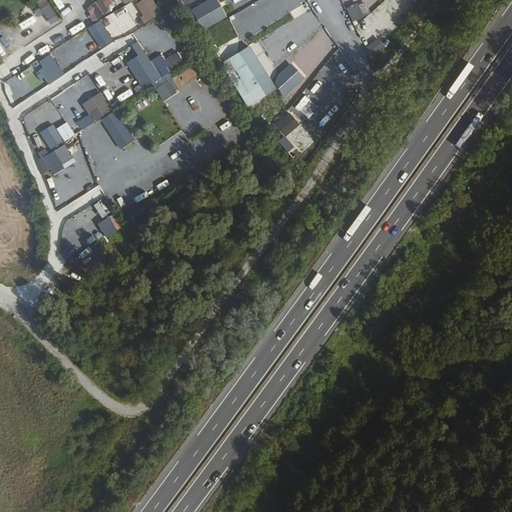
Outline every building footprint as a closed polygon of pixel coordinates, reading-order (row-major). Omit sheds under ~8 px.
[(39,15),(45,13),(49,24),(57,21),(48,0),(38,0),(34,2),(39,15)] [(62,0),(54,0),(61,11),(67,7),(62,0)] [(96,0),(86,7),(94,19),(115,5),(111,0),(96,0)] [(147,22),(162,13),(153,0),(141,0),(135,4),(147,22)] [(218,0),(209,0),(189,9),(198,31),(226,19),(218,0)] [(351,20),(371,13),(367,0),(347,7),(351,20)] [(293,18),(310,11),(308,3),(290,10),(293,18)] [(124,7),(108,15),(119,36),(141,24),(132,8),(126,11),(124,7)] [(21,30),(36,21),(33,15),(18,24),(21,30)] [(150,30),(160,24),(157,19),(147,26),(150,30)] [(298,25),(285,34),(293,47),(306,38),(298,25)] [(101,49),(113,40),(104,28),(92,37),(101,49)] [(170,29),(164,33),(170,42),(176,38),(170,29)] [(264,44),(275,40),(273,35),(262,38),(264,44)] [(85,37),(57,48),(64,66),(84,57),(83,55),(93,51),(89,43),(87,43),(85,37)] [(378,37),(364,47),(373,59),(387,48),(378,37)] [(153,65),(167,56),(158,43),(144,51),(153,65)] [(139,66),(161,102),(179,91),(168,72),(184,62),(178,52),(153,68),(149,60),(139,66)] [(264,82),(243,52),(218,70),(246,112),(255,106),(248,94),(264,82)] [(53,55),(6,79),(16,101),(64,77),(53,55)] [(285,97),(306,77),(292,62),(271,82),(285,97)] [(82,103),(94,121),(113,110),(101,91),(82,103)] [(146,97),(135,102),(139,110),(150,105),(146,97)] [(101,120),(120,149),(135,140),(116,110),(101,120)] [(275,123),(285,137),(302,125),(292,110),(275,123)] [(50,150),(75,137),(68,122),(56,128),(54,125),(40,132),(50,150)] [(287,136),(279,140),(288,154),(295,149),(287,136)] [(42,171),(72,161),(66,143),(36,154),(42,171)] [(122,195),(116,199),(124,210),(130,207),(122,195)] [(94,205),(101,218),(107,215),(99,202),(94,205)] [(103,219),(110,234),(122,228),(115,213),(103,219)]
